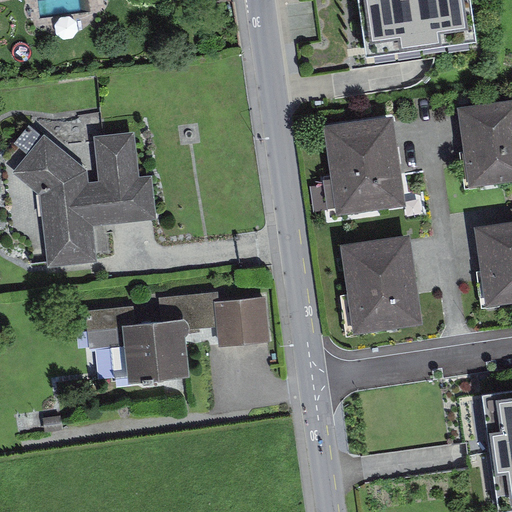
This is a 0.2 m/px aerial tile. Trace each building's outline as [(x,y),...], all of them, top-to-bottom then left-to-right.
[(360,0),(368,53),(473,38),(467,0),(360,0)] [(511,101),(463,108),(473,180),(511,174),(511,101)] [(388,120),(330,128),(341,206),(399,198),(388,120)] [(102,243),(99,211),(162,205),(158,167),(145,168),(141,126),(108,129),(111,156),(94,157),(58,126),(30,159),(55,181),(61,247),(102,243)] [(511,223),(480,228),(490,299),(511,295),(511,223)] [(406,241),(348,248),(358,324),(415,317),(406,241)] [(280,329),(274,283),(227,289),(223,279),(192,283),(195,304),(139,311),(136,290),(97,295),(102,339),(138,334),(143,373),(203,365),(197,317),(228,314),(231,335),(280,329)] [(511,501),(511,394),(487,399),(502,503),(511,501)]
